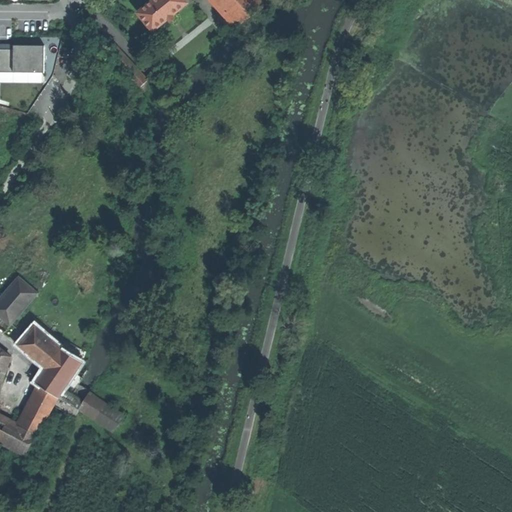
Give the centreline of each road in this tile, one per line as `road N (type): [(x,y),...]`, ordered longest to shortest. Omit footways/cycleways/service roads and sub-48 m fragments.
road 1 (residential): [(75,11),(84,36),(82,71),(0,194)]
road 2 (unknown): [(75,11),(109,22),(141,48),(189,35),(209,0)]
